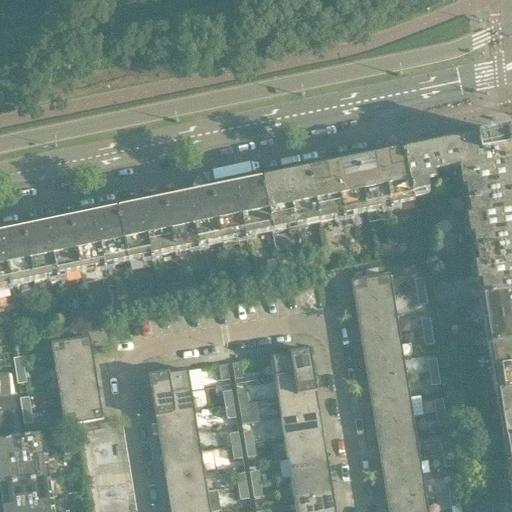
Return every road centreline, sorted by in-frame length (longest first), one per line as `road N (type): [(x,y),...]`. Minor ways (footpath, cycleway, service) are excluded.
road 1 (residential): [(144,511),(124,384),(129,359),(295,326),(317,331),(336,353),(361,511)]
road 2 (secondary): [(511,26),(452,50),(0,143)]
road 3 (residential): [(0,211),(377,133),(397,103)]
road 4 (secondary): [(0,183),(397,103)]
